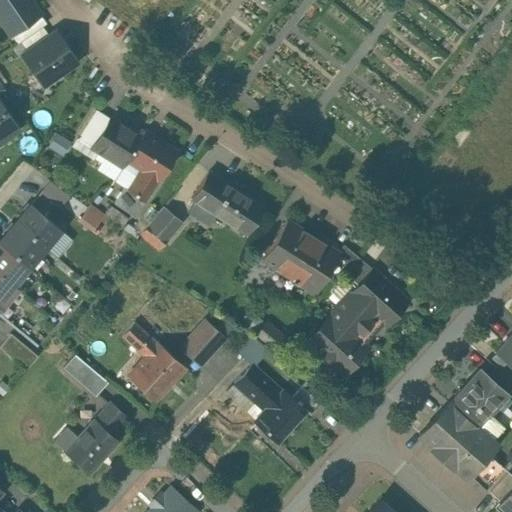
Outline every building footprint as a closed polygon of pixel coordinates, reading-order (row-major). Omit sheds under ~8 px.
[(30,0),(0,0),(0,18),(9,32),(21,24),(39,12),(30,0)] [(46,23),(39,12),(21,24),(28,35),(42,25),(46,23)] [(21,24),(9,32),(16,43),(19,41),(28,35),(21,24)] [(19,41),(26,51),(49,35),(42,25),(28,35),(19,41)] [(26,51),(22,54),(43,84),(76,61),(55,31),(49,35),(26,51)] [(0,138),(16,128),(0,103),(0,138)] [(109,117),(94,107),(78,133),(90,140),(95,132),(98,134),(91,146),(122,165),(126,158),(125,158),(140,134),(110,115),(109,117)] [(176,150),(144,129),(140,134),(125,158),(126,158),(133,163),(157,178),(158,179),(159,177),(176,150)] [(157,178),(133,163),(120,185),(122,186),(123,185),(127,188),(126,189),(143,200),(150,189),(157,178)] [(208,169),(190,197),(245,232),(263,205),(208,169)] [(159,177),(158,179),(157,178),(150,189),(159,195),(167,183),(159,177)] [(68,195),(49,179),(40,190),(59,206),(68,195)] [(143,200),(126,189),(127,188),(123,185),(122,186),(113,201),(134,215),(143,200)] [(60,227),(30,203),(14,222),(44,247),(45,246),(42,244),(47,237),(50,239),(60,227)] [(126,217),(110,205),(104,213),(120,225),(126,217)] [(181,220),(163,205),(147,223),(166,239),(181,220)] [(100,215),(91,208),(84,218),(94,224),(100,215)] [(314,237),(286,219),(261,257),(275,267),(270,275),(287,286),(291,279),(293,280),(294,279),(313,291),(330,264),(338,252),(337,251),(323,243),(328,236),(318,230),(314,237)] [(44,247),(14,222),(0,238),(0,243),(28,267),(28,266),(25,263),(31,256),(34,259),(44,247)] [(166,239),(147,223),(139,233),(158,249),(166,239)] [(28,267),(0,243),(0,276),(11,286),(12,285),(9,282),(15,275),(18,278),(28,267)] [(342,243),(337,251),(338,252),(330,264),(346,276),(358,257),(342,243)] [(371,267),(358,257),(346,276),(357,283),(371,267)] [(407,300),(371,267),(357,283),(349,291),(382,321),(385,324),(407,300)] [(11,286),(0,276),(0,300),(3,303),(16,288),(12,285),(11,286)] [(382,321),(349,291),(306,340),(319,352),(320,357),(324,361),(330,361),(342,372),(365,346),(362,343),(361,335),(375,321),(382,321)] [(214,328),(204,319),(179,347),(198,364),(223,336),(214,328)] [(156,341),(134,320),(121,334),(143,355),(156,341)] [(290,340),(265,320),(255,333),(280,353),(290,340)] [(229,329),(220,321),(214,328),(223,336),(229,329)] [(511,329),(502,341),(502,340),(493,350),(511,366),(511,329)] [(37,355),(10,332),(0,343),(0,347),(25,369),(37,355)] [(184,366),(156,341),(143,355),(126,374),(153,399),(184,366)] [(266,346),(225,391),(255,418),(281,389),(275,384),(290,367),(266,346)] [(106,381),(74,353),(62,367),(95,395),(106,381)] [(504,392),(477,368),(448,400),(461,412),(475,424),(487,411),(484,409),(501,391),(503,393),(504,392)] [(325,397),(306,380),(291,396),(305,409),(305,410),(309,414),(325,397)] [(291,396),(282,388),(281,389),(255,418),(253,420),(276,441),(305,410),(305,409),(291,396)] [(124,414),(110,401),(93,419),(108,432),(124,414)] [(449,402),(422,432),(434,442),(461,412),(449,402)] [(475,424),(461,412),(434,442),(432,445),(465,474),(485,451),(494,442),(475,424)] [(93,419),(64,450),(89,472),(117,440),(108,432),(93,419)] [(506,470),(485,451),(467,472),(488,490),(506,470)] [(511,483),(511,474),(507,470),(506,470),(488,490),(498,499),(511,483)] [(511,511),(511,483),(498,499),(497,501),(509,511),(511,511)] [(171,489),(163,498),(155,507),(150,511),(193,511),(195,511),(171,489)] [(392,511),(378,499),(365,511),(392,511)]
